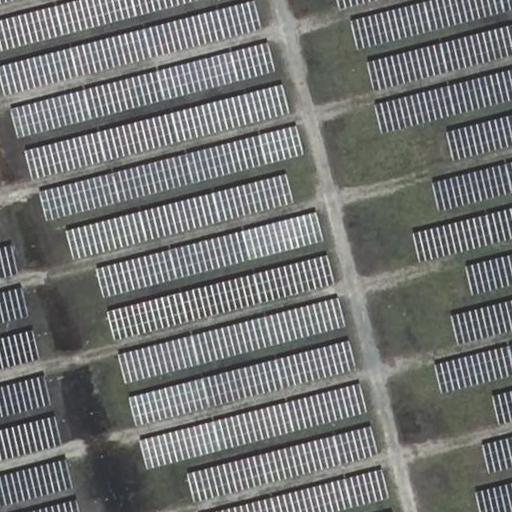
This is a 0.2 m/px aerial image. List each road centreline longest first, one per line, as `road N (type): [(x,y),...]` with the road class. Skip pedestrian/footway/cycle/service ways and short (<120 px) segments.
road 1 (track): [(511,154),(0,286)]
road 2 (track): [(511,337),(0,469)]
road 3 (track): [(511,245),(0,377)]
road 4 (track): [(0,195),(511,63)]
road 5 (track): [(407,511),(277,0)]
road 6 (track): [(402,0),(0,104)]
road 7 (track): [(511,430),(194,511)]
